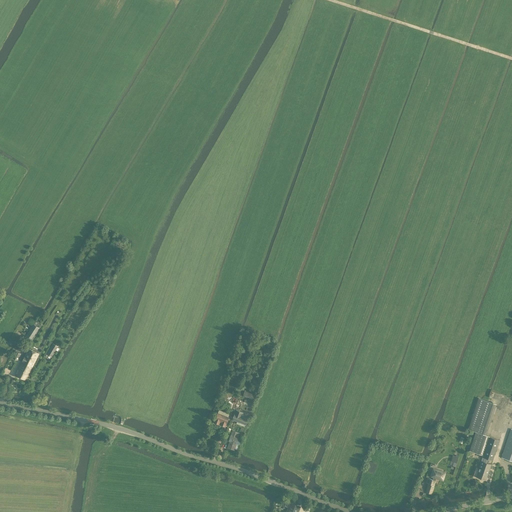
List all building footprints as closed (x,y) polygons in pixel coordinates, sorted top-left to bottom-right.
[(34,324),(26,336),(31,340),(39,328),(39,327),(41,325),(36,322),(34,324)] [(53,344),(47,354),(51,357),(58,346),(53,344)] [(32,367),(39,354),(28,348),(22,362),(32,367)] [(17,360),(20,354),(15,351),(11,357),(17,360)] [(25,380),(32,367),(22,362),(15,375),(25,380)] [(242,396),(253,400),(255,394),(244,390),(242,396)] [(483,461),(488,463),(489,459),(492,460),(499,440),(489,436),(482,434),(493,403),(479,398),(468,429),(476,432),(469,451),(483,455),(482,457),(485,458),(483,461)] [(216,418),(214,422),(221,424),(221,425),(223,426),(224,425),(225,426),(226,422),(228,417),(229,414),(219,410),(218,413),(216,418)] [(236,410),(232,419),(246,424),(249,417),(242,414),(243,413),(236,410)] [(511,461),(511,429),(501,457),(511,461)] [(230,441),(227,447),(234,449),(234,448),(237,449),(239,444),(241,439),(236,438),(231,436),(230,436),(229,440),(230,441)] [(374,473),(377,464),(369,460),(365,470),(374,473)] [(491,464),(488,463),(483,461),(481,461),(478,468),(476,467),(473,476),(486,480),(491,464)] [(430,476),(433,477),(433,480),(427,478),(426,483),(428,483),(426,492),(431,494),(435,480),(436,478),(442,480),(445,473),(435,469),(432,469),(430,476)] [(286,502),(285,506),(289,508),(287,511),(297,511),(299,507),(291,503),(290,504),(286,502)]
